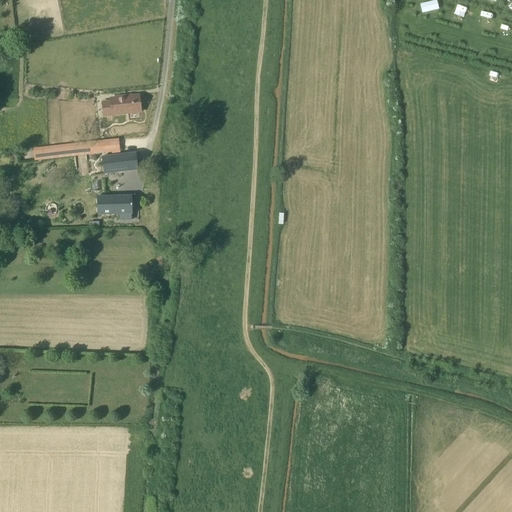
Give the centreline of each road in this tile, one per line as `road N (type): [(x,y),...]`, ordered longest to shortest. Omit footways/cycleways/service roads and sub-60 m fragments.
road 1 (track): [(264,0),(244,327)]
road 2 (track): [(244,327),(272,386),(260,511)]
road 3 (track): [(404,388),(263,354),(244,327)]
